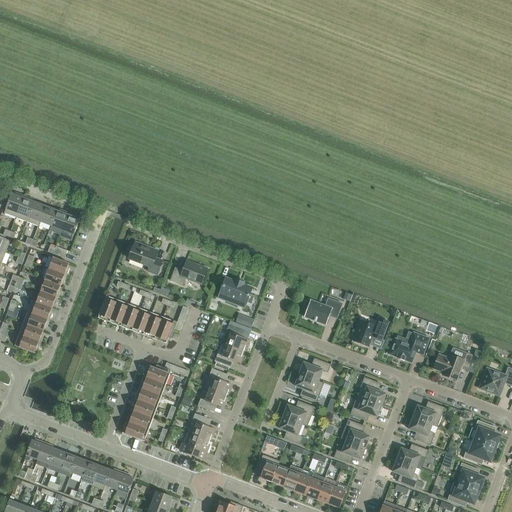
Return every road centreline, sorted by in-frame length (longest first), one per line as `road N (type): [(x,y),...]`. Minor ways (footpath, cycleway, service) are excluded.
road 1 (residential): [(0,174),(101,213),(47,358),(18,373)]
road 2 (residential): [(270,325),(284,282),(131,224)]
road 3 (residential): [(209,482),(270,325)]
road 4 (residential): [(105,446),(142,347),(97,330)]
road 5 (residential): [(359,511),(409,378)]
